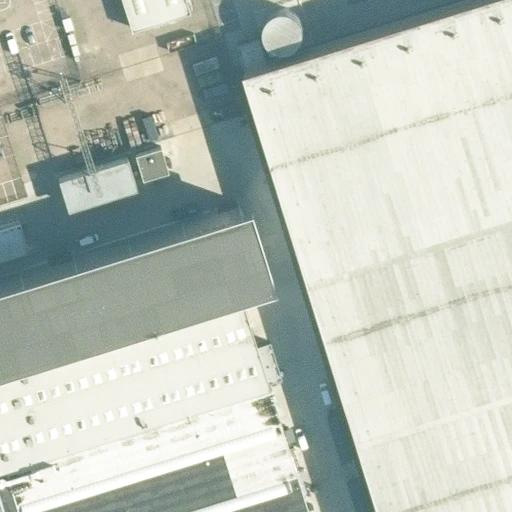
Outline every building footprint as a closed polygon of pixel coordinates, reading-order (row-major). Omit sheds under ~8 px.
[(125,0),(134,28),(192,10),(189,0),(125,0)] [(261,35),(238,42),(383,511),(511,511),(511,0),(454,0),(268,58),(261,35)] [(214,82),(242,75),(232,36),(204,44),(214,82)] [(168,170),(160,145),(135,153),(142,178),(168,170)] [(136,186),(126,156),(58,177),(67,207),(136,186)] [(308,511),(268,382),(281,378),(269,341),(256,345),(238,288),(263,281),(239,201),(0,275),(0,511),(308,511)] [(0,226),(0,259),(28,250),(19,221),(0,226)]
